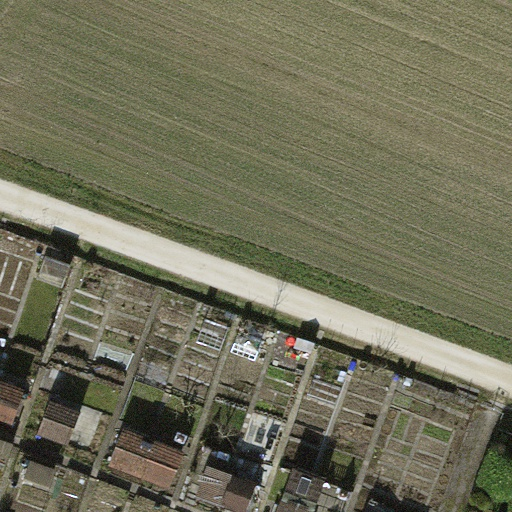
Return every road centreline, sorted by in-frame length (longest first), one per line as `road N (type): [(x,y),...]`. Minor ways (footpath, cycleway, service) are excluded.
road 1 (track): [(511,382),(0,198)]
road 2 (unknown): [(510,382),(463,511)]
